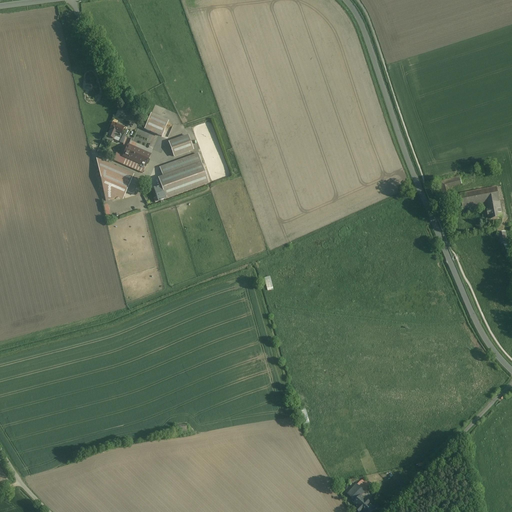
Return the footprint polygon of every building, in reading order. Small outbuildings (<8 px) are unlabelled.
[(168,122),(151,115),(145,130),(161,137),(168,122)] [(124,129),(112,124),(109,131),(110,131),(107,137),(112,140),(114,136),(122,139),(123,135),(121,135),(124,129)] [(188,136),(169,143),(174,157),(193,150),(188,136)] [(124,157),(121,164),(142,173),(150,156),(141,152),(133,148),(134,148),(131,147),(130,147),(128,146),(124,157)] [(144,147),(141,152),(150,156),(152,151),(144,147)] [(121,164),(124,157),(116,154),(113,161),(121,164)] [(161,186),(166,199),(208,184),(198,155),(160,168),(163,177),(158,179),(161,186)] [(134,175),(96,159),(105,201),(125,196),(126,192),(132,179),(134,175)] [(460,176),(438,182),(440,190),(462,184),(460,176)] [(139,182),(132,179),(126,192),(133,195),(139,182)] [(166,199),(161,186),(153,189),(158,202),(166,199)] [(497,188),(460,195),(463,209),(485,205),(499,202),(497,188)] [(499,202),(485,205),(488,221),(502,218),(499,202)] [(505,232),(498,234),(501,244),(507,243),(505,232)] [(271,276),(265,278),(269,291),(275,289),(271,276)] [(302,410),(304,424),(310,423),(308,409),(302,410)] [(361,483),(358,486),(365,492),(368,489),(361,483)] [(347,494),(355,502),(361,497),(365,492),(358,486),(356,484),(347,494)] [(355,502),(354,504),(358,507),(356,509),(358,511),(362,511),(363,511),(372,511),(375,509),(361,497),(355,502)]
